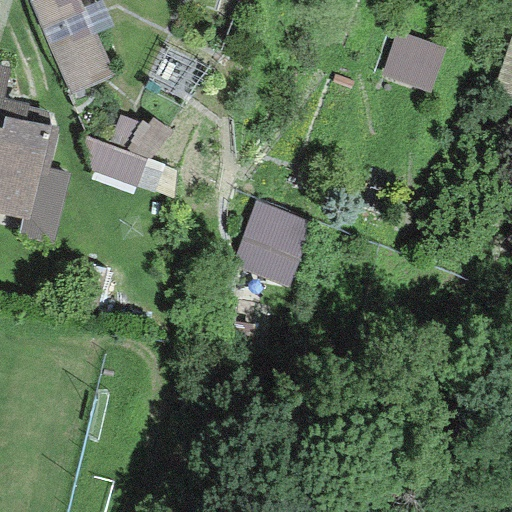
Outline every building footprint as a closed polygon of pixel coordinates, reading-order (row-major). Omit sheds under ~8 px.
[(30,0),(27,1),(69,96),(105,79),(112,76),(78,0),(30,0)] [(394,32),(379,76),(430,94),(445,50),(394,32)] [(511,101),(511,38),(509,38),(487,99),(510,107),(511,101)] [(9,69),(0,66),(0,215),(21,220),(27,222),(49,128),(43,127),(46,113),(27,109),(28,106),(1,100),(9,69)] [(118,117),(107,146),(125,153),(138,123),(118,117)] [(140,121),(138,123),(125,153),(144,160),(148,161),(170,132),(151,119),(145,125),(140,121)] [(57,129),(49,128),(27,222),(21,220),(16,237),(50,245),(67,174),(47,170),(57,129)] [(107,146),(83,137),(90,172),(135,188),(144,160),(125,153),(107,146)] [(173,171),(148,161),(144,160),(135,188),(152,194),(153,191),(171,199),(173,171)] [(312,224),(254,201),(228,266),(287,289),(312,224)]
